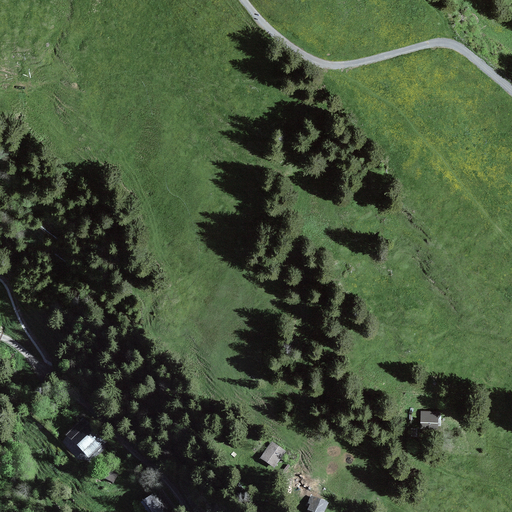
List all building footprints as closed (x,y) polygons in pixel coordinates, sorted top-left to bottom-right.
[(433,412),(422,411),(421,426),(437,426),(438,415),(433,415),(433,412)] [(83,421),(66,437),(87,460),(104,444),(83,421)] [(284,453),(273,445),(268,451),(271,454),(266,461),(274,467),(284,453)] [(109,469),(104,478),(113,483),(119,474),(109,469)] [(172,511),(160,492),(142,503),(147,511),(172,511)] [(262,511),(256,498),(246,503),(249,511),(262,511)] [(322,511),(326,504),(312,498),(309,504),(314,507),(313,511),(315,511),(322,511)]
